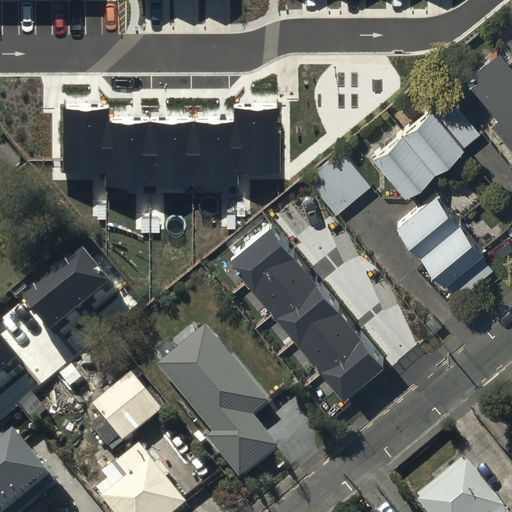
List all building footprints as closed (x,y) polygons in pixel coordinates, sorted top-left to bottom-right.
[(349,86),(350,82),(367,88),(385,35),(285,0),(238,0),(225,39),(241,45),(240,49),(251,53),(252,49),(273,56),(271,60),(286,66),(288,61),(306,67),(305,72),(317,76),(319,72),(338,78),(337,82),(349,86)] [(497,32),(455,67),(511,135),(505,140),(511,148),(511,36),(505,42),(497,32)] [(453,88),(373,149),(406,189),(466,142),(463,138),(481,125),(453,88)] [(105,90),(61,91),(61,155),(102,154),(102,169),(233,168),(233,153),(275,153),(275,90),(230,90),(231,101),(105,103),(105,90)] [(336,208),(370,180),(342,146),(308,175),(336,208)] [(492,266),(436,191),(397,221),(444,282),(446,279),(457,293),(492,266)] [(392,288),(386,293),(362,264),(343,280),(377,322),(396,307),(394,304),(401,299),(392,288)] [(274,281),(251,300),(260,311),(257,314),(273,334),(271,335),(311,383),(363,340),(323,291),(320,294),(309,280),(287,297),(274,281)] [(208,327),(160,366),(215,434),(209,439),(242,480),(280,449),(254,417),(271,403),(208,327)] [(135,373),(96,405),(106,417),(93,428),(114,453),(166,411),(135,373)] [(0,398),(0,425),(14,414),(0,398)] [(36,399),(20,412),(36,432),(52,419),(36,399)] [(0,511),(24,511),(63,479),(22,430),(0,448),(0,511)] [(185,511),(193,506),(171,478),(175,475),(164,461),(160,464),(143,443),(120,461),(118,459),(106,468),(112,476),(100,485),(109,497),(107,499),(117,511),(185,511)] [(503,511),(469,466),(420,503),(427,511),(503,511)]
